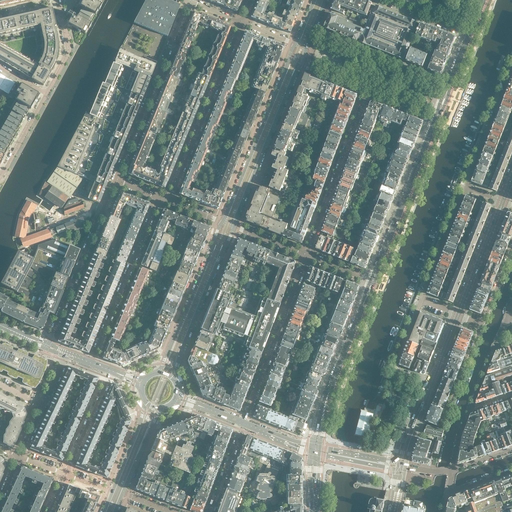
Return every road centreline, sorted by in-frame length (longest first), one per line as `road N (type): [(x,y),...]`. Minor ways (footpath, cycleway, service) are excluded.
road 1 (residential): [(115,179),(187,1)]
road 2 (tertiary): [(294,44),(222,222)]
road 3 (residential): [(241,23),(169,200)]
road 4 (residential): [(307,254),(243,423)]
road 5 (residential): [(159,196),(92,363)]
road 6 (tertiary): [(233,226),(301,62)]
road 7 (residential): [(48,343),(115,179)]
road 8 (primary): [(373,282),(436,118)]
road 9 (residential): [(307,254),(367,91)]
road 10 (tertiary): [(174,379),(233,226)]
road 11 (tertiary): [(222,222),(158,372)]
road 12 (primary): [(325,404),(373,282)]
road 13 (residential): [(465,186),(511,67)]
road 14 (residential): [(457,315),(502,201)]
road 15 (residential): [(421,299),(465,186)]
